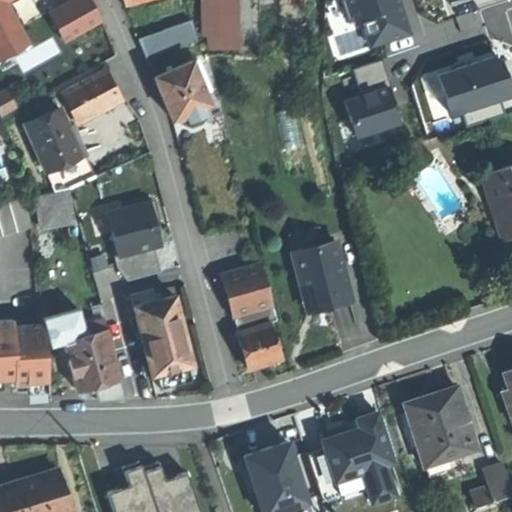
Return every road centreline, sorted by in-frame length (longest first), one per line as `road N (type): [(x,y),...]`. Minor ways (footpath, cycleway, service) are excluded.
road 1 (residential): [(105,0),(164,139),(235,410)]
road 2 (residential): [(235,410),(511,317)]
road 3 (residential): [(0,425),(201,419),(235,410)]
